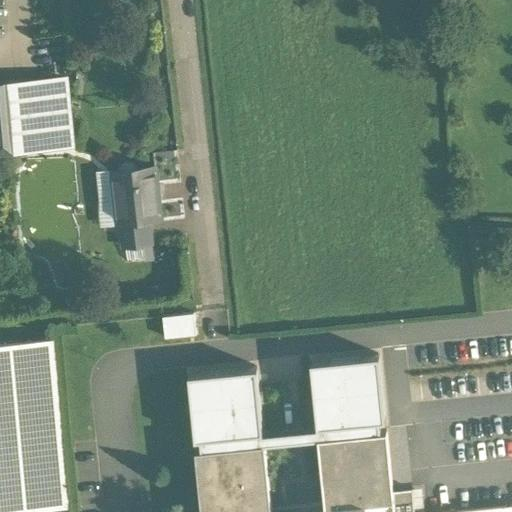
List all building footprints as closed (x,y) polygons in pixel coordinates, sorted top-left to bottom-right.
[(66,81),(27,85),(35,155),(73,152),(66,81)] [(0,158),(35,155),(27,85),(0,87),(0,158)] [(131,162),(123,163),(118,168),(119,172),(112,172),(117,222),(119,222),(149,219),(160,218),(154,168),(136,170),(136,167),(131,162)] [(149,219),(119,222),(122,246),(152,243),(149,219)] [(194,313),(163,316),(165,337),(196,334),(194,313)] [(0,511),(66,507),(66,506),(67,506),(52,339),(0,343),(0,511)] [(311,364),(319,437),(385,430),(378,357),(311,364)] [(188,373),(196,449),(263,442),(255,366),(188,373)] [(385,430),(319,437),(326,505),(326,506),(393,499),(392,491),(385,430)] [(263,442),(196,449),(202,511),(326,511),(326,506),(326,505),(270,511),(263,442)] [(392,491),(393,499),(394,511),(413,511),(412,489),(392,491)] [(393,499),(326,506),(326,511),(394,511),(393,499)]
